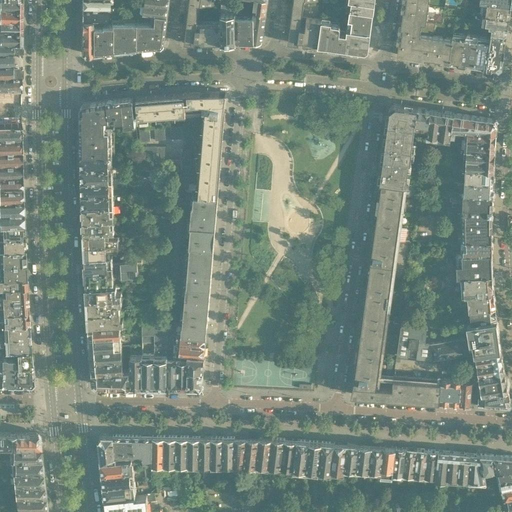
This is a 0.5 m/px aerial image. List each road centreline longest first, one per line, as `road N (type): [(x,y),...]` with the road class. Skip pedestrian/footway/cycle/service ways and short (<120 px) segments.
road 1 (residential): [(241,77),(213,402)]
road 2 (residential): [(335,408),(378,87)]
road 3 (residential): [(81,401),(67,90)]
road 4 (residential): [(35,91),(49,400)]
road 5 (residential): [(335,408),(511,419)]
road 6 (residential): [(67,90),(241,77)]
road 7 (residential): [(511,133),(511,279)]
road 8 (residential): [(241,77),(378,87)]
road 9 (residential): [(378,87),(511,106)]
road 10 (residential): [(81,401),(213,402)]
road 11 (residential): [(511,83),(382,64)]
road 12 (residential): [(213,402),(335,408)]
